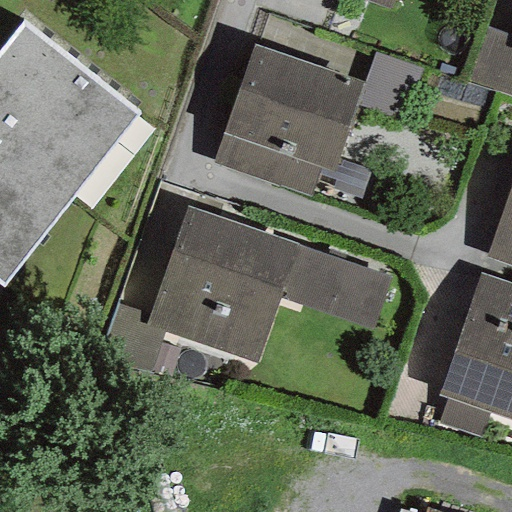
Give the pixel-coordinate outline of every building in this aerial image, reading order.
[(391,0),(358,0),(388,10),(391,0)] [(0,283),(138,118),(22,24),(0,50),(0,283)] [(511,38),(484,29),(466,82),(511,97),(511,38)] [(363,83),(252,45),(212,162),(309,195),(319,166),(333,171),(356,105),(363,83)] [(423,71),(374,54),(363,83),(356,105),(404,122),(423,71)] [(511,180),(485,256),(511,265),(511,180)] [(390,279),(185,208),(148,314),(145,324),(162,330),(254,362),(277,297),(372,330),(390,279)] [(511,285),(480,274),(469,308),(438,396),(446,398),(488,413),(511,421),(511,285)] [(148,314),(115,303),(97,355),(147,372),(162,330),(145,324),(148,314)] [(479,438),(488,413),(446,398),(437,423),(479,438)] [(472,511),(404,490),(396,511),(472,511)]
